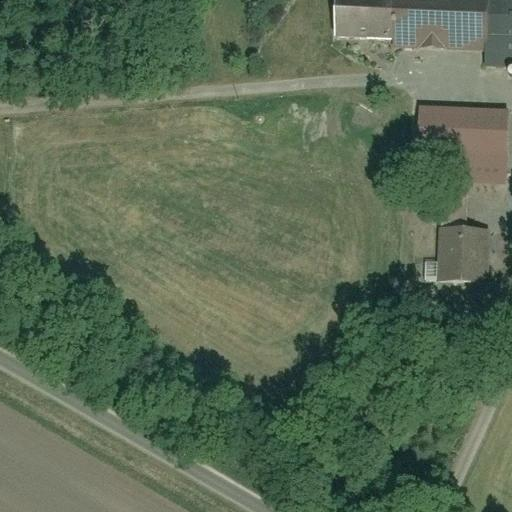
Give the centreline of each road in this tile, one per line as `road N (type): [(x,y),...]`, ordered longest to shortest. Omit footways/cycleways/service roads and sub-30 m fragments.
road 1 (residential): [(0,366),(252,511)]
road 2 (track): [(448,511),(511,378)]
